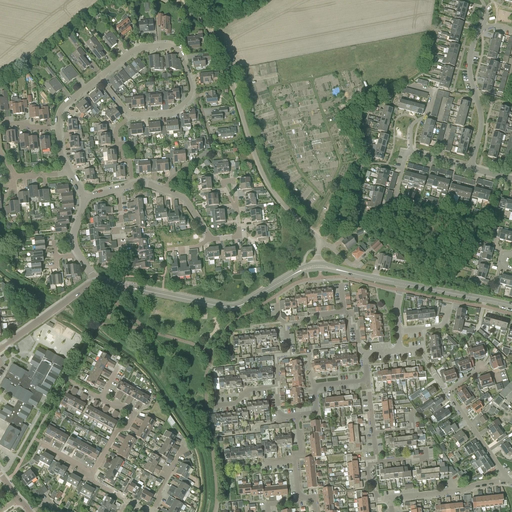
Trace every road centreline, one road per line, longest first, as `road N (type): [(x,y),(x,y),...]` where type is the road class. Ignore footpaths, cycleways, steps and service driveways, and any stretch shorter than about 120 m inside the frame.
road 1 (residential): [(322,241),(266,183),(209,30)]
road 2 (tertiary): [(318,266),(237,307),(96,282)]
road 3 (residential): [(470,169),(479,133),(470,53),(484,26)]
road 4 (residential): [(93,472),(133,411),(73,383)]
road 5 (residential): [(99,77),(138,48),(168,45),(180,52),(191,92)]
road 6 (residential): [(389,498),(507,482)]
